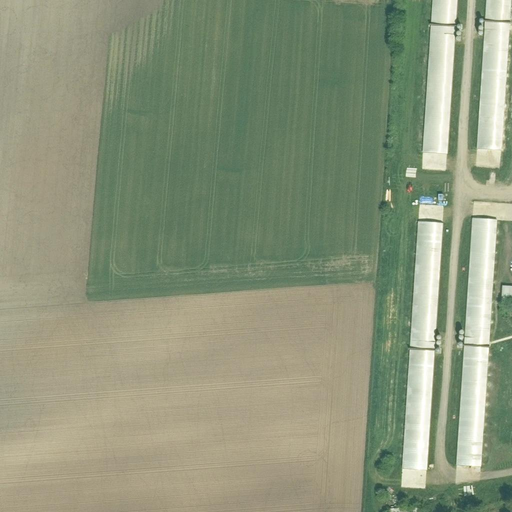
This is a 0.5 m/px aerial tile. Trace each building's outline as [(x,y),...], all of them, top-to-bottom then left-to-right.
[(435,0),(435,22),(445,23),(445,20),(452,20),(453,0),(435,0)] [(511,20),(511,0),(489,0),(489,19),(511,20)] [(486,22),(481,149),(506,150),(511,23),(486,22)] [(433,26),(425,153),(450,154),(458,27),(433,26)] [(473,218),(468,344),(493,345),(498,219),(473,218)] [(419,222),(414,347),(432,348),(432,341),(439,342),(444,223),(419,222)] [(485,467),(490,347),(465,346),(460,466),(485,467)] [(411,350),(406,469),(431,470),(435,351),(411,350)]
